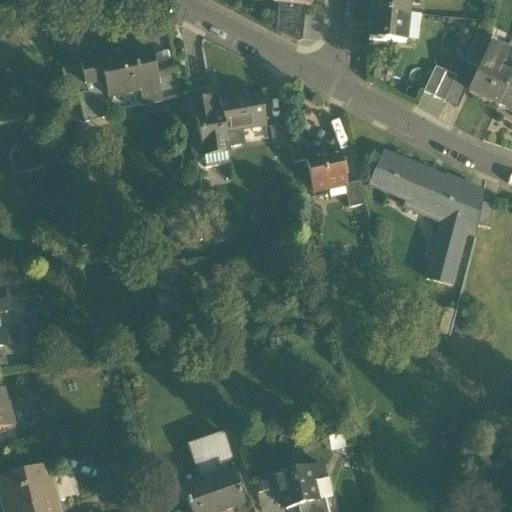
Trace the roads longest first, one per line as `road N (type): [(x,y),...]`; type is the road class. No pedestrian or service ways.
road 1 (residential): [(331,84),(511,172)]
road 2 (residential): [(172,0),(331,84)]
